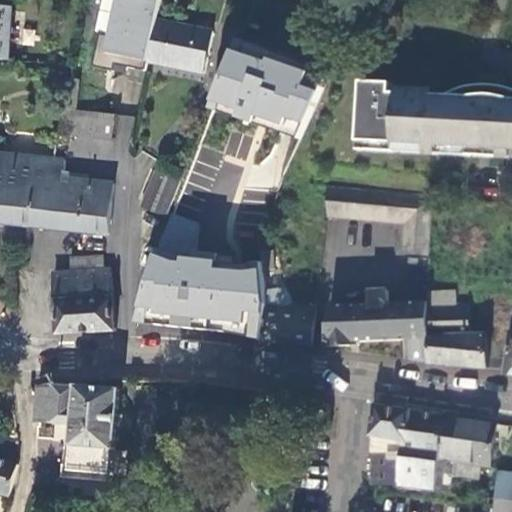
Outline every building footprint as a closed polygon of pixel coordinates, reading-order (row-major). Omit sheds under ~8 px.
[(120,0),(114,40),(101,36),(93,70),(114,74),(115,67),(146,75),(149,63),(157,20),(161,0),(120,0)] [(0,7),(0,61),(9,62),(11,8),(0,7)] [(213,32),(157,20),(149,63),(204,74),(213,32)] [(300,140),(328,80),(235,46),(214,108),(300,140)] [(116,101),(139,104),(141,78),(118,76),(116,101)] [(358,143),(511,149),(511,84),(511,85),(503,83),(494,83),(485,83),(475,84),(465,86),(456,90),(448,94),(390,92),(391,83),(362,82),(358,143)] [(118,143),(122,117),(63,110),(61,136),(118,143)] [(511,149),(358,143),(358,153),(511,161),(511,149)] [(0,224),(36,228),(43,159),(0,154),(0,224)] [(36,228),(110,236),(115,183),(64,179),(66,161),(43,159),(36,228)] [(179,180),(158,172),(143,207),(165,215),(179,180)] [(402,253),(417,254),(420,194),(326,186),(327,217),(404,224),(402,253)] [(277,254),(266,255),(268,274),(279,272),(277,254)] [(269,284),(266,264),(158,255),(140,322),(267,340),(271,305),(269,284)] [(71,272),(104,271),(103,256),(71,257),(71,272)] [(112,271),(104,271),(71,272),(53,274),(57,336),(117,334),(112,271)] [(292,285),(269,284),(271,305),(267,340),(316,347),(320,309),(300,306),(296,298),(292,285)] [(407,343),(409,361),(430,364),(428,305),(427,302),(390,304),(389,290),(369,291),(370,304),(331,305),(325,349),(360,347),(360,343),(407,343)] [(457,290),(428,291),(427,302),(428,305),(457,305),(457,290)] [(457,305),(428,305),(430,364),(487,369),(487,335),(470,335),(469,304),(457,305)] [(77,447),(76,476),(112,480),(120,391),(61,386),(38,386),(35,423),(72,427),(71,446),(77,447)] [(387,453),(370,452),(370,485),(434,492),(438,460),(444,416),(375,406),(370,436),(403,441),(401,460),(387,458),(387,453)] [(490,468),(496,424),(444,416),(438,460),(455,463),(490,468)] [(387,453),(387,458),(401,460),(403,441),(370,436),(370,452),(387,453)] [(0,494),(9,497),(18,465),(0,460),(0,494)] [(450,494),(455,463),(438,460),(434,492),(450,494)] [(511,511),(511,501),(497,500),(495,511),(511,511)]
